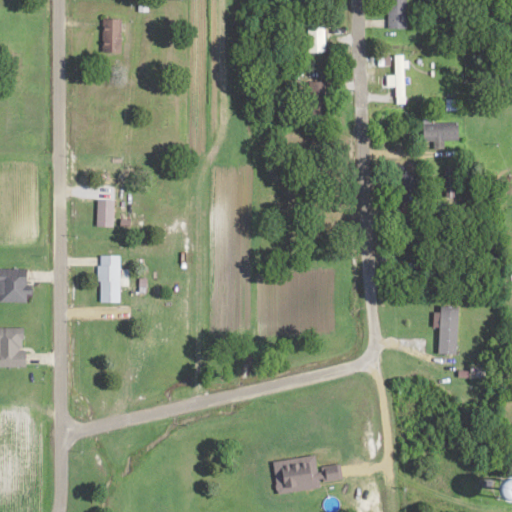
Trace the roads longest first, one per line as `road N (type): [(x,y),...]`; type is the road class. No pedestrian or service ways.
road 1 (residential): [(61,435),(356,367),(369,352),(361,0)]
road 2 (residential): [(57,0),(56,511)]
